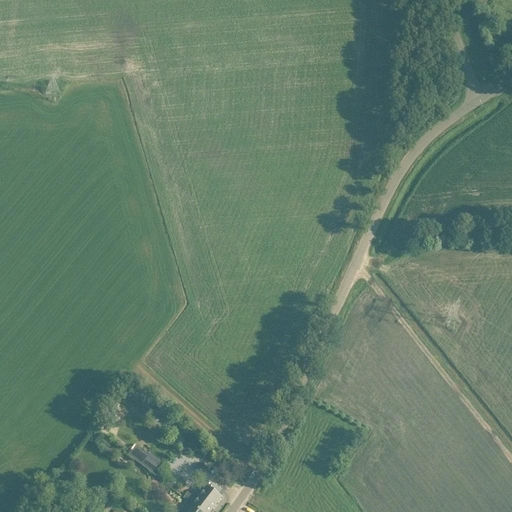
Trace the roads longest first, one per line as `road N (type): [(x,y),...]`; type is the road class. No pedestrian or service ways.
road 1 (unclassified): [(230,511),(264,462),(399,172),(433,131),(478,98)]
road 2 (track): [(511,240),(441,241),(357,260)]
